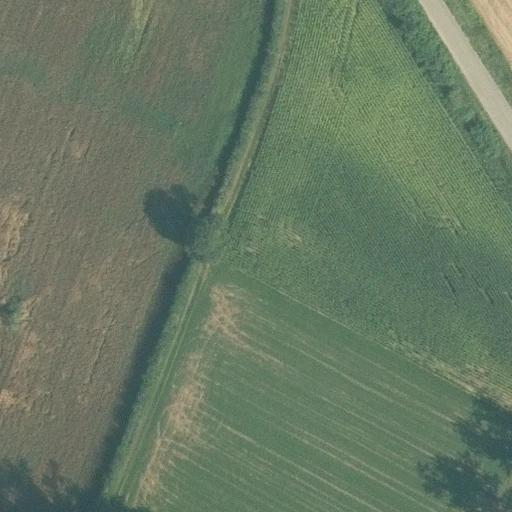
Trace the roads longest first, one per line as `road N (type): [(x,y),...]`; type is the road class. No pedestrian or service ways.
road 1 (track): [(293,0),(278,71),(108,511)]
road 2 (unclassified): [(430,0),(511,130)]
